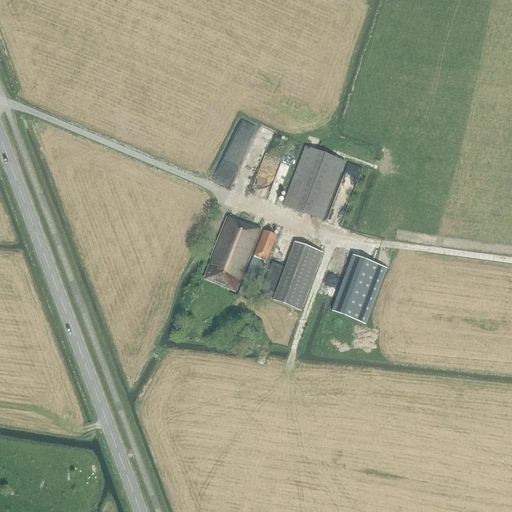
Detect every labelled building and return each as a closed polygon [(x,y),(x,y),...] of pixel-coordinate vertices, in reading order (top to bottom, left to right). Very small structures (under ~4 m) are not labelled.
[(251,148),(243,174),(255,177),(263,152),(251,148)] [(283,206),(322,221),(344,163),(305,148),(283,206)] [(359,180),(364,169),(350,163),(346,175),(359,180)] [(235,293),(261,231),(227,218),(224,225),(210,260),(211,260),(203,280),(235,293)] [(263,232),(253,257),(266,262),(276,237),(263,232)] [(272,301),(300,312),(322,254),(294,243),(272,301)] [(351,256),(330,312),(358,323),(379,267),(351,256)]
